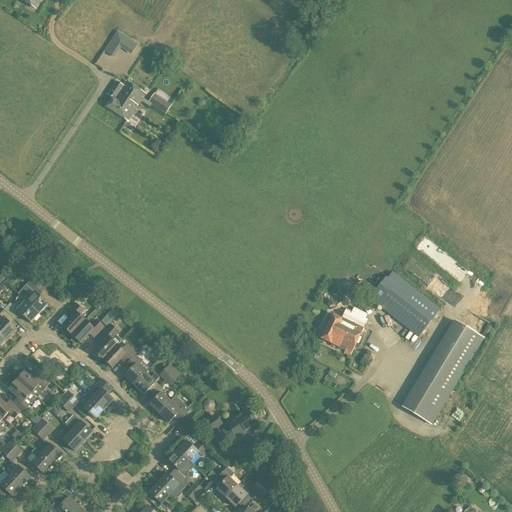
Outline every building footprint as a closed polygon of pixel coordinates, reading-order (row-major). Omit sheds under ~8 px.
[(23,0),(36,8),(41,0),(23,0)] [(117,32),(112,40),(120,45),(125,37),(117,32)] [(110,100),(106,107),(128,121),(137,107),(140,102),(149,108),(151,105),(147,103),(148,102),(142,98),(143,98),(145,94),(126,81),(123,86),(116,81),(108,94),(107,95),(112,97),(110,100)] [(171,106),(153,94),(148,102),(147,103),(151,105),(165,115),(166,113),(171,106)] [(387,279),(385,277),(366,301),(376,309),(378,307),(418,338),(440,310),(392,272),(387,279)] [(45,290),(33,278),(18,295),(25,301),(39,314),(47,305),(38,297),(45,290)] [(30,323),(39,314),(25,301),(20,307),(15,303),(12,306),(10,304),(5,309),(15,320),(21,314),(30,323)] [(63,327),(71,335),(84,321),(79,316),(83,311),(75,304),(67,313),(72,318),(63,327)] [(10,325),(15,320),(5,309),(0,314),(0,316),(2,318),(0,320),(0,335),(6,341),(16,330),(10,325)] [(359,316),(361,313),(353,309),(352,312),(346,309),(342,318),(332,314),(320,338),(346,350),(344,354),(349,356),(367,319),(359,316)] [(90,327),(84,321),(71,335),(81,344),(89,334),(94,338),(104,328),(96,320),(90,327)] [(431,425),(484,340),(454,321),(402,407),(431,425)] [(94,352),(103,360),(116,346),(121,340),(116,336),(119,333),(110,324),(100,335),(101,335),(96,341),(100,345),(94,352)] [(125,366),(135,355),(136,354),(127,345),(122,351),(116,346),(103,360),(112,369),(120,360),(126,365),(125,366)] [(135,355),(125,366),(130,371),(124,377),(134,386),(145,373),(140,368),(144,364),(135,355)] [(159,376),(165,381),(175,370),(170,365),(159,376)] [(90,373),(87,370),(84,374),(79,378),(82,381),(86,376),(90,373)] [(180,375),(175,370),(165,381),(170,386),(180,375)] [(25,372),(17,380),(36,398),(45,390),(44,389),(48,384),(39,376),(34,380),(25,372)] [(151,378),(145,373),(134,386),(143,395),(155,382),(159,378),(155,374),(151,378)] [(28,408),(36,398),(17,380),(9,390),(18,398),(14,403),(23,411),(27,407),(28,408)] [(101,380),(96,385),(87,394),(92,398),(104,410),(113,401),(107,395),(112,390),(101,380)] [(67,392),(62,397),(74,408),(79,402),(67,392)] [(149,405),(159,414),(170,402),(161,393),(149,405)] [(87,394),(83,398),(88,402),(83,408),(95,420),(104,410),(92,398),(87,394)] [(69,414),(74,408),(62,397),(57,403),(69,414)] [(170,402),(159,414),(168,423),(174,417),(179,422),(189,411),(191,413),(198,406),(194,402),(188,408),(175,397),(170,402)] [(0,399),(0,416),(3,419),(8,413),(14,419),(21,411),(10,401),(6,405),(0,399)] [(236,419),(235,417),(225,424),(237,440),(245,433),(244,431),(257,422),(247,410),(236,419)] [(222,425),(214,415),(203,424),(210,434),(222,425)] [(71,431),(84,443),(93,433),(75,416),(66,426),(71,431)] [(42,419),(37,425),(48,435),(53,430),(42,419)] [(43,441),(48,435),(37,425),(31,431),(43,441)] [(75,452),(84,443),(71,431),(66,436),(62,432),(58,437),(62,440),(75,452)] [(41,445),(45,448),(40,453),(53,465),(61,456),(49,444),(45,440),(41,445)] [(10,441),(5,447),(17,457),(22,452),(10,441)] [(185,441),(176,450),(189,462),(198,453),(202,457),(207,452),(196,441),(191,446),(185,441)] [(0,452),(12,463),(17,457),(5,447),(0,452)] [(53,465),(40,453),(35,449),(31,453),(36,457),(31,463),(44,475),(53,465)] [(194,467),(189,462),(176,450),(168,460),(185,476),(194,467)] [(12,463),(5,471),(21,487),(30,478),(17,466),(16,467),(12,463)] [(233,481),(232,472),(232,464),(229,464),(227,467),(217,478),(222,483),(216,489),(226,498),(238,486),(233,481)] [(7,502),(12,496),(21,487),(5,471),(4,472),(8,476),(0,484),(0,495),(1,496),(7,502)] [(166,474),(157,483),(170,494),(174,498),(183,489),(166,473),(166,474)] [(251,489),(256,493),(266,482),(261,478),(251,489)] [(242,481),(238,486),(226,498),(235,507),(239,504),(243,508),(251,499),(242,490),(246,484),(242,481)] [(193,482),(188,487),(199,497),(204,492),(193,482)] [(272,487),(266,482),(256,493),(261,498),(272,487)] [(168,504),(164,500),(170,494),(157,483),(148,492),(161,504),(164,507),(168,504)] [(194,502),(199,497),(188,487),(183,492),(194,502)] [(55,511),(57,510),(59,511),(72,511),(79,506),(69,497),(63,503),(58,498),(48,509),(50,511),(55,511)]
